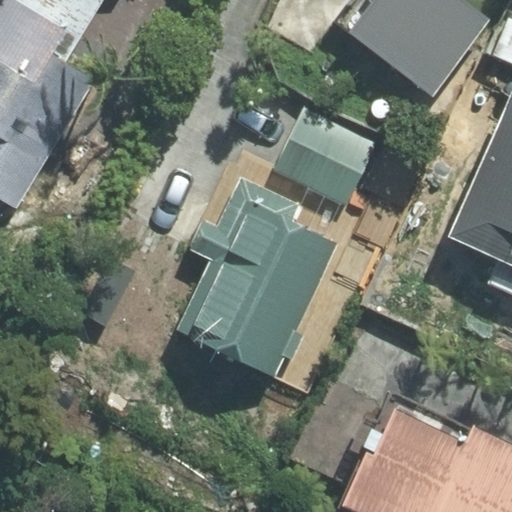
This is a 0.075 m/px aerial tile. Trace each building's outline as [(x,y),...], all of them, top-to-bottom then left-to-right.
[(0,0),(0,202),(4,205),(83,76),(38,49),(50,29),(0,0)] [(470,13),(452,0),(340,0),(327,18),(416,84),(470,13)] [(511,94),(486,83),(418,225),(511,269),(511,94)] [(356,148),(285,115),(260,167),(331,201),(356,148)] [(316,219),(223,176),(203,218),(186,210),(170,243),(187,250),(153,322),(246,365),(316,219)] [(351,395),(304,491),(346,511),(511,511),(511,449),(446,417),(436,437),(351,395)]
